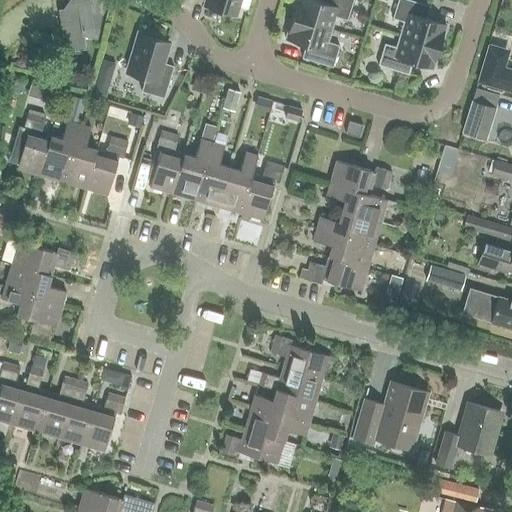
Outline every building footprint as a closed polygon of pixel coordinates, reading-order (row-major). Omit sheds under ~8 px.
[(69,0),(64,8),(60,9),(66,50),(67,64),(73,63),(71,49),(87,48),(85,36),(100,39),(106,0),(69,0)] [(207,0),(206,6),(233,15),(238,0),(207,0)] [(297,0),(292,16),(331,28),(334,16),(347,20),(352,0),(319,0),(319,1),(315,0),(297,0)] [(400,35),(439,46),(446,24),(426,18),(429,6),(409,0),(397,0),(392,18),(404,22),(400,35)] [(327,42),(331,28),(292,16),(285,39),(305,46),(302,58),(331,67),(339,45),(327,42)] [(141,90),(163,97),(173,65),(161,62),(168,40),(140,32),(127,73),(144,78),(141,90)] [(432,69),(439,46),(400,35),(396,47),(384,44),(378,65),(408,74),(412,63),(432,69)] [(508,50),(488,44),(477,80),(511,91),(511,70),(503,67),(508,50)] [(107,83),(114,61),(105,59),(99,80),(107,83)] [(203,91),(207,77),(198,74),(194,88),(203,91)] [(241,91),(223,86),(222,92),(226,93),(223,107),(235,111),(241,91)] [(50,102),(53,91),(42,87),(39,99),(50,102)] [(273,98),(260,94),(256,107),(269,111),(273,98)] [(496,107),(471,99),(461,132),(485,140),(496,107)] [(303,109),(290,105),(286,117),(300,121),(303,109)] [(40,133),(44,118),(27,113),(23,128),(18,126),(8,161),(17,164),(16,168),(40,175),(51,136),(40,133)] [(62,181),(78,124),(66,120),(61,139),(51,136),(40,175),(62,181)] [(359,137),(362,125),(349,121),(346,133),(359,137)] [(84,188),(96,149),(85,146),(90,128),(78,124),(62,181),(84,188)] [(172,194),(184,155),(173,152),(177,137),(159,132),(154,148),(159,149),(148,187),(172,194)] [(96,149),(84,188),(107,195),(118,157),(123,158),(128,142),(110,137),(106,152),(96,149)] [(197,201),(213,143),(199,139),(193,158),(184,155),(172,194),(197,201)] [(217,207),(228,168),(218,165),(223,146),(213,143),(197,201),(217,207)] [(240,213),(251,174),(257,156),(244,152),(238,171),(228,168),(217,207),(240,213)] [(329,182),(368,194),(371,184),(386,189),(391,172),(375,167),(374,171),(335,160),(329,182)] [(511,165),(493,160),(489,174),(511,180),(511,165)] [(251,174),(240,213),(262,220),(273,181),(278,183),(283,167),(266,162),(261,177),(251,174)] [(428,179),(415,175),(412,186),(426,190),(428,179)] [(387,200),(368,194),(329,182),(325,195),(344,201),(341,211),(381,223),(387,200)] [(374,246),(381,223),(341,211),(337,221),(319,216),(315,228),(374,246)] [(511,232),(511,226),(468,214),(464,227),(510,240),(511,232)] [(327,256),(367,268),(374,246),(315,228),(312,240),(330,245),(327,256)] [(11,264),(50,275),(53,265),(68,270),(73,253),(56,248),(55,252),(18,241),(11,264)] [(511,250),(485,242),(479,262),(511,271),(511,250)] [(367,268),(327,256),(324,266),(310,262),(308,270),(301,268),(299,277),(321,284),(322,279),(361,290),(367,268)] [(46,286),(50,275),(11,264),(4,286),(62,303),(65,291),(46,286)] [(465,275),(430,265),(425,281),(460,292),(465,275)] [(55,326),(62,303),(4,286),(1,298),(19,303),(16,314),(55,326)] [(511,328),(511,300),(469,288),(461,314),(511,328)] [(282,367),(321,378),(328,355),(290,344),(291,339),(276,334),(271,352),(285,356),(282,367)] [(9,342),(7,351),(19,354),(19,352),(21,346),(9,342)] [(0,387),(0,420),(13,424),(24,385),(15,382),(19,367),(2,362),(0,367),(0,378),(3,379),(0,387)] [(13,424),(36,431),(47,392),(38,389),(43,371),(30,367),(24,385),(13,424)] [(315,401),(321,378),(282,367),(279,377),(261,371),(257,384),(276,390),(315,401)] [(36,431),(58,438),(75,380),(63,376),(57,395),(47,392),(36,431)] [(80,444),(92,405),(81,402),(87,383),(75,380),(58,438),(80,444)] [(410,449),(427,392),(389,381),(382,403),(364,398),(352,437),(372,443),(373,438),(410,449)] [(308,423),(315,401),(276,390),(273,399),(254,394),(251,406),(308,423)] [(92,405),(80,444),(103,451),(115,413),(120,414),(125,398),(107,393),(102,408),(92,405)] [(488,453),(499,413),(467,404),(458,435),(444,431),(435,464),(449,468),(456,444),(488,453)] [(305,435),(308,423),(251,406),(244,428),(283,440),(286,429),(305,435)] [(277,462),(283,440),(244,428),(241,438),(226,434),(221,451),(237,456),(238,451),(277,462)] [(341,450),(346,434),(334,431),(330,446),(341,450)] [(478,489),(431,477),(428,491),(475,502),(478,489)] [(121,499),(98,493),(86,489),(83,488),(77,511),(80,511),(151,511),(154,504),(123,495),(121,499)] [(490,511),(491,510),(445,499),(441,511),(490,511)] [(211,511),(213,506),(196,501),(192,511),(211,511)]
